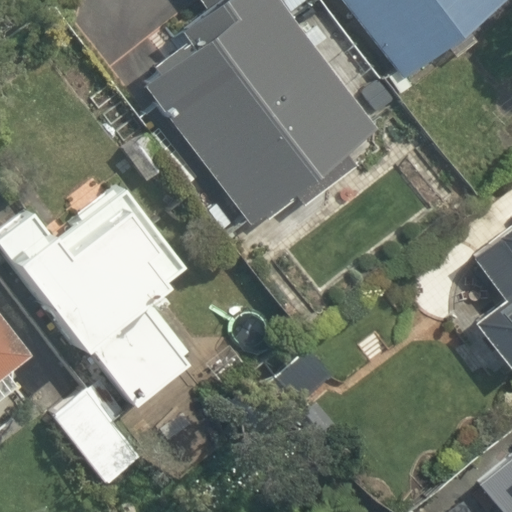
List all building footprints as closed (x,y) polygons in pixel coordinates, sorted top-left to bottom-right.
[(185,60),(132,100),(237,239),(366,141),(258,0),(184,0),(196,15),(168,37),(185,60)] [(330,0),(394,83),(503,0),(330,0)] [(24,202),(0,219),(0,268),(68,361),(75,355),(118,413),(188,361),(142,298),(183,268),(119,181),(47,234),(24,202)] [(511,192),(450,243),(492,295),(455,324),(504,385),(511,378),(511,192)] [(0,430),(34,406),(0,357),(0,430)] [(82,384),(36,415),(90,496),(136,465),(82,384)] [(511,511),(511,445),(467,488),(490,511),(511,511)]
